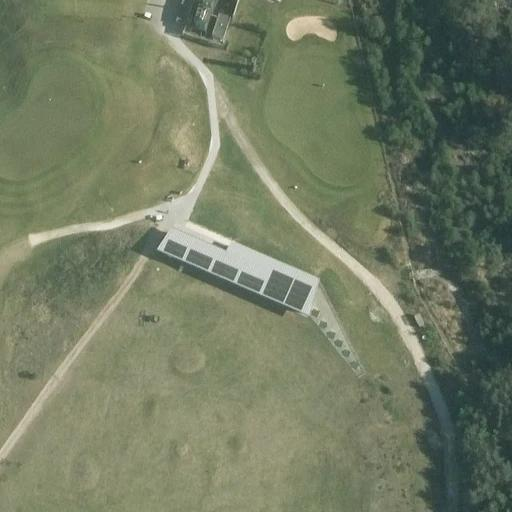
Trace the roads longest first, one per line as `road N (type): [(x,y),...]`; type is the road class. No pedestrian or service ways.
road 1 (track): [(453,511),(436,409),(405,328),(365,271),(285,206),(213,106),(208,76),(152,12)]
road 2 (track): [(213,106),(213,148),(192,199),(100,225),(65,225),(30,241),(0,360)]
